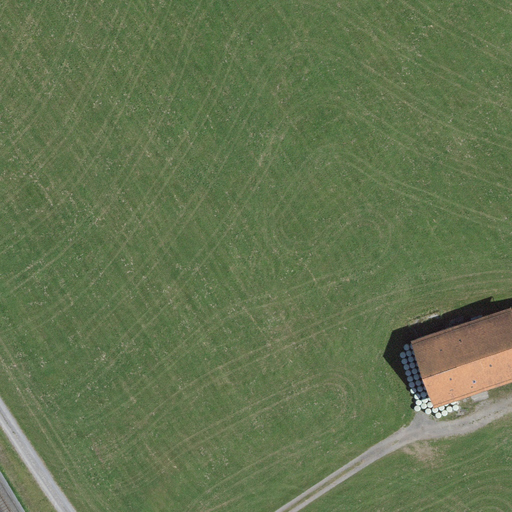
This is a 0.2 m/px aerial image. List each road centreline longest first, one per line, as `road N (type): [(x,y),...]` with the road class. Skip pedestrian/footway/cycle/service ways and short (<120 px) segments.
road 1 (track): [(511,407),(480,427),(426,433),(387,450),(287,511)]
road 2 (track): [(68,511),(0,403)]
